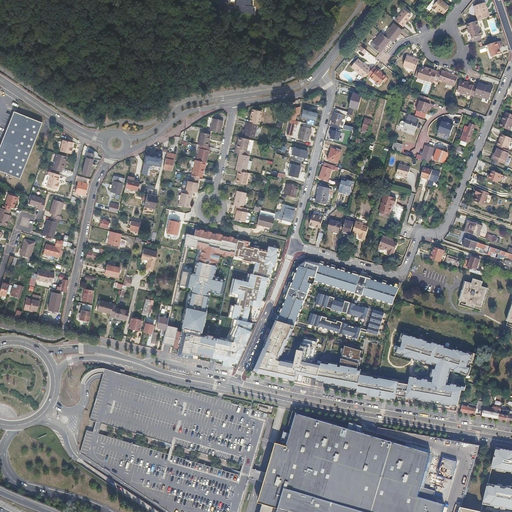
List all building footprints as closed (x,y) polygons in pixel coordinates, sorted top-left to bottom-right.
[(431,0),(431,1),(427,6),(426,6),(425,8),(425,9),(428,11),(429,11),(431,10),(431,9),(432,8),(433,6),(437,1),(435,0),(431,0)] [(441,0),(437,0),(437,1),(433,6),(432,8),(436,11),(438,10),(443,14),(449,6),(441,0)] [(483,2),(473,5),(478,20),(489,16),(487,8),(486,9),(483,2)] [(250,4),(240,5),(241,13),(254,12),(254,8),(254,4),(252,4),(250,4)] [(396,21),(404,27),(407,23),(406,23),(406,22),(408,19),(412,15),(405,9),(396,21)] [(468,28),(467,28),(468,32),(470,32),(472,38),(474,37),(480,35),(483,35),(481,29),(480,29),(477,20),(466,24),(468,28)] [(402,30),(394,22),(384,35),(388,39),(389,40),(392,42),(402,30)] [(384,35),(380,32),(372,42),(375,44),(373,47),(379,52),(383,48),(385,45),(384,44),(388,39),(384,35)] [(497,38),(487,41),(491,53),(501,49),(497,38)] [(361,45),(358,48),(364,53),(366,50),(361,45)] [(419,58),(407,54),(404,64),(415,68),(419,58)] [(358,58),(352,66),(365,77),(368,73),(372,68),(370,65),(369,67),(358,58)] [(374,65),(372,68),(368,73),(372,76),(371,76),(380,84),(387,76),(381,71),(380,71),(377,69),(378,68),(374,65)] [(429,69),(421,66),(417,76),(430,80),(430,79),(433,80),(437,70),(429,67),(429,69)] [(458,74),(442,68),(438,78),(454,84),(458,74)] [(469,83),(461,80),(457,90),(470,95),(473,97),(474,94),(477,87),(469,84),(469,83)] [(478,84),(477,87),(474,94),(488,100),(493,88),(489,86),(488,88),(486,87),(487,86),(479,83),(478,84)] [(353,92),(351,97),(348,108),(352,109),(357,111),(362,96),(353,92)] [(418,100),(420,100),(416,110),(426,114),(430,104),(427,103),(429,98),(420,94),(418,100)] [(299,107),(291,109),(290,113),(293,114),(297,115),(299,107)] [(261,111),(251,109),(248,122),(256,124),(258,124),(261,111)] [(43,123),(14,111),(0,145),(0,171),(19,179),(43,123)] [(305,114),(301,113),(300,118),(304,119),(303,123),(312,125),(314,125),(317,113),(306,111),(305,114)] [(503,115),(502,115),(499,122),(501,123),(500,127),(508,130),(511,118),(511,114),(504,112),(503,115)] [(346,116),(335,113),(332,124),(339,126),(340,125),(342,125),(342,127),(343,127),(343,125),(344,125),(346,116)] [(417,117),(408,114),(405,122),(403,127),(415,131),(418,121),(416,120),(417,117)] [(222,120),(211,118),(208,130),(219,132),(222,120)] [(248,122),(246,122),(245,129),(244,129),(243,134),(253,137),(256,124),(248,122)] [(468,127),(466,126),(460,140),(468,143),(470,138),(471,134),(475,126),(470,124),(468,127)] [(310,129),(300,126),(297,139),(307,141),(310,129)] [(208,134),(199,132),(196,144),(200,145),(206,146),(208,141),(206,141),(208,134)] [(500,139),(499,138),(496,145),(497,146),(506,149),(510,138),(502,135),(500,139)] [(236,144),(235,144),(233,152),(239,153),(243,154),(244,150),(245,150),(248,139),(238,137),(236,144)] [(362,139),(353,137),(351,143),(354,144),(353,146),(356,147),(356,148),(359,149),(362,139)] [(71,150),(72,149),(73,144),(64,141),(61,152),(70,155),(70,154),(71,155),(73,150),(71,150)] [(401,144),(393,142),(391,149),(399,152),(401,144)] [(206,146),(200,145),(196,160),(204,161),(205,162),(209,146),(206,146)] [(434,148),(425,145),(422,156),(418,155),(417,159),(425,161),(429,163),(434,148)] [(456,151),(462,154),(464,148),(458,145),(456,151)] [(306,151),(292,147),(290,155),(294,156),(294,157),(294,158),(295,159),(296,159),(302,161),(302,158),(304,158),(306,151)] [(341,150),(331,147),(328,159),(338,161),(341,150)] [(447,153),(436,149),(433,159),(444,163),(447,153)] [(493,156),(492,155),(491,159),(504,165),(508,153),(496,149),(494,153),(493,156)] [(243,154),(239,153),(235,169),(237,170),(245,172),(249,155),(243,154)] [(67,157),(57,154),(52,170),(62,173),(63,169),(65,170),(66,165),(64,165),(65,162),(67,157)] [(161,161),(144,157),(140,175),(146,176),(147,171),(148,166),(159,169),(161,161)] [(82,175),(87,177),(89,171),(90,171),(93,160),(86,158),(86,159),(82,175)] [(196,160),(194,159),(191,174),(198,176),(199,176),(200,172),(202,172),(204,161),(196,160)] [(172,163),(163,161),(161,170),(169,172),(172,163)] [(335,165),(325,162),(320,179),(329,181),(333,169),(334,169),(335,165)] [(410,167),(399,163),(395,174),(407,177),(410,167)] [(299,167),(290,164),(287,175),(297,178),(299,167)] [(432,170),(423,167),(420,177),(429,180),(432,170)] [(245,172),(237,170),(234,181),(244,184),(247,172),(245,172)] [(440,172),(432,170),(429,180),(436,182),(440,172)] [(500,174),(491,170),(487,179),(496,183),(500,174)] [(48,175),(50,176),(46,187),(55,190),(55,189),(57,190),(59,186),(58,185),(58,184),(60,179),(58,179),(59,175),(49,172),(48,175)] [(191,174),(187,174),(184,189),(185,189),(192,191),(195,192),(198,176),(191,174)] [(132,180),(125,179),(123,188),(135,190),(137,183),(132,181),(132,180)] [(346,181),(341,179),(338,191),(344,193),(345,189),(350,190),(352,181),(347,179),(346,181)] [(121,184),(111,181),(108,193),(111,193),(118,195),(121,184)] [(86,184),(78,182),(75,193),(83,196),(86,184)] [(298,187),(285,183),(283,193),(295,197),(298,187)] [(329,188),(319,185),(314,200),(325,203),(329,188)] [(472,193),(474,194),(471,200),(480,203),(485,192),(475,187),(472,193)] [(184,193),(180,192),(177,205),(188,207),(190,194),(192,195),(192,191),(185,189),(184,193)] [(246,193),(236,190),(233,205),(235,206),(243,207),(246,193)] [(394,196),(385,193),(380,209),(390,211),(392,203),(394,204),(396,198),(394,197),(394,196)] [(16,197),(8,194),(4,205),(1,204),(0,208),(9,211),(10,207),(12,207),(15,200),(16,197)] [(32,195),(30,201),(29,204),(35,206),(39,208),(38,209),(42,210),(45,201),(42,199),(32,195)] [(156,197),(146,195),(143,207),(153,209),(156,197)] [(63,202),(53,199),(48,213),(52,214),(51,217),(59,220),(60,216),(59,216),(63,202)] [(119,213),(121,204),(114,203),(113,207),(110,206),(109,211),(119,213)] [(293,208),(281,204),(277,219),(279,220),(290,222),(293,208)] [(236,210),(235,213),(234,219),(244,221),(246,212),(245,212),(245,208),(243,207),(235,206),(234,210),(236,210)] [(0,208),(0,224),(5,226),(8,218),(9,219),(10,215),(7,215),(9,211),(0,208)] [(273,218),(258,214),(256,224),(271,227),(273,218)] [(320,228),(323,217),(312,214),(309,225),(320,228)] [(44,228),(42,232),(42,234),(52,237),(53,235),(56,223),(58,223),(59,220),(51,217),(50,221),(46,220),(45,225),(44,228)] [(350,218),(346,217),(342,231),(350,233),(351,231),(353,222),(349,221),(350,218)] [(179,222),(169,219),(166,232),(176,234),(178,228),(179,222)] [(341,222),(331,219),(328,230),(333,231),(333,233),(338,234),(338,233),(341,222)] [(144,223),(142,232),(141,235),(143,236),(141,242),(145,243),(151,220),(149,220),(148,224),(144,223)] [(139,223),(131,222),(130,230),(138,231),(139,223)] [(355,222),(353,231),(352,233),(357,235),(357,234),(360,235),(358,239),(364,240),(366,235),(368,227),(362,225),(362,224),(355,222)] [(482,226),(471,222),(467,233),(478,237),(482,226)] [(169,327),(164,344),(176,347),(174,354),(209,361),(214,338),(200,335),(210,294),(221,296),(225,280),(212,277),(218,255),(232,257),(237,240),(193,229),(191,235),(184,234),(181,245),(197,250),(192,274),(180,272),(178,286),(188,288),(184,309),(181,308),(177,329),(169,327)] [(120,234),(110,232),(107,244),(118,246),(120,234)] [(388,238),(383,235),(378,248),(383,251),(383,250),(388,252),(387,254),(392,256),(398,243),(388,239),(388,238)] [(497,238),(486,235),(485,239),(495,243),(497,238)] [(281,240),(270,238),(266,254),(277,257),(281,240)] [(55,247),(45,245),(43,253),(58,257),(59,255),(60,256),(62,251),(60,250),(60,249),(62,241),(57,239),(55,247)] [(490,247),(465,239),(463,247),(474,250),(475,246),(480,248),(480,246),(485,247),(484,249),(485,249),(489,250),(490,247)] [(34,243),(24,240),(19,255),(22,256),(21,260),(28,262),(34,243)] [(255,251),(255,250),(249,249),(249,250),(246,249),(246,248),(241,247),(239,257),(253,260),(255,251)] [(490,256),(491,252),(504,256),(508,257),(509,254),(490,247),(489,250),(488,252),(487,255),(490,256)] [(92,250),(87,249),(85,258),(97,261),(98,258),(102,259),(104,255),(105,250),(98,248),(97,253),(92,252),(92,250)] [(156,251),(144,248),(141,258),(144,259),(145,257),(148,257),(147,260),(145,269),(151,271),(156,251)] [(436,248),(434,252),(433,255),(432,255),(430,259),(442,262),(445,251),(436,248)] [(273,258),(264,256),(260,270),(269,272),(273,258)] [(478,262),(469,259),(467,268),(476,271),(478,262)] [(314,281),(391,305),(393,298),(398,288),(320,263),(319,266),(307,262),(305,267),(299,265),(279,314),(298,319),(312,284),(308,282),(310,276),(315,278),(314,281)] [(119,268),(106,265),(105,274),(117,277),(119,268)] [(52,275),(40,272),(37,282),(49,285),(49,284),(53,285),(55,276),(51,275),(52,275)] [(263,282),(249,277),(248,281),(248,283),(251,282),(255,292),(252,293),(251,294),(251,295),(252,296),(258,299),(262,297),(264,292),(263,290),(264,290),(265,290),(266,290),(266,289),(266,288),(266,287),(265,287),(263,286),(262,285),(263,282)] [(132,279),(124,278),(122,286),(129,287),(132,279)] [(59,286),(56,286),(55,290),(65,292),(67,280),(64,279),(62,279),(61,284),(60,284),(59,286)] [(466,287),(463,287),(459,300),(466,302),(465,305),(473,307),(474,305),(481,307),(487,289),(480,287),(482,282),(472,279),(470,284),(467,283),(466,287)] [(8,285),(2,283),(0,287),(0,294),(2,295),(5,296),(8,285)] [(226,287),(224,297),(231,299),(231,297),(237,298),(242,299),(244,289),(240,288),(239,289),(237,288),(233,287),(233,288),(226,287)] [(16,289),(12,288),(9,295),(18,298),(20,291),(16,289)] [(92,291),(84,289),(81,301),(89,303),(89,304),(91,304),(93,295),(91,295),(92,291)] [(61,294),(51,292),(49,302),(59,305),(61,294)] [(362,306),(362,308),(354,305),(355,304),(345,301),(344,303),(334,300),(334,298),(319,293),(315,303),(365,319),(368,308),(362,306)] [(150,300),(145,299),(142,313),(147,314),(149,306),(150,300)] [(38,302),(31,300),(29,310),(32,311),(36,312),(38,302)] [(116,305),(99,300),(96,310),(110,314),(109,317),(113,318),(113,316),(116,308),(116,305)] [(250,307),(257,310),(260,302),(253,300),(250,307)] [(91,306),(81,304),(80,310),(89,312),(91,306)] [(128,311),(116,308),(113,316),(124,319),(126,320),(128,311)] [(383,313),(373,309),(366,330),(366,331),(377,334),(383,313)] [(89,312),(80,310),(78,320),(87,321),(89,312)] [(359,330),(360,328),(354,326),(354,327),(346,325),(347,323),(337,320),(336,322),(326,319),(326,317),(311,312),(307,323),(357,338),(359,330)] [(247,322),(249,316),(242,314),(240,320),(247,322)] [(220,315),(219,321),(228,324),(229,318),(220,315)] [(141,320),(131,317),(128,327),(138,330),(141,320)] [(162,322),(158,321),(156,327),(162,329),(164,329),(165,329),(165,327),(166,323),(162,322)] [(293,327),(273,322),(251,370),(254,374),(309,386),(312,381),(316,382),(316,379),(321,365),(313,363),(317,342),(302,339),(300,343),(299,346),(298,346),(296,351),(294,350),(290,364),(276,361),(293,327)] [(153,325),(145,323),(143,332),(151,334),(153,325)] [(408,381),(406,397),(413,398),(414,397),(417,397),(417,399),(431,401),(431,400),(439,401),(439,403),(457,405),(457,404),(460,390),(464,390),(465,386),(446,382),(447,375),(449,369),(468,374),(470,367),(467,366),(469,361),(471,362),(473,354),(453,348),(452,350),(444,347),(445,346),(420,339),(401,333),(400,341),(401,341),(400,346),(398,346),(396,353),(437,365),(435,372),(433,380),(410,375),(408,381)] [(245,337),(241,350),(247,352),(251,339),(245,337)] [(395,395),(406,397),(408,381),(378,375),(357,371),(361,350),(344,347),(340,367),(337,367),(338,365),(329,363),(328,365),(321,363),(321,365),(316,379),(324,381),(324,382),(331,383),(331,382),(335,383),(335,384),(357,388),(357,391),(367,393),(367,395),(390,399),(390,397),(394,398),(395,395)] [(190,394),(106,370),(81,454),(168,511),(238,511),(267,418),(268,414),(264,413),(190,391),(190,394)] [(461,405),(460,412),(466,413),(468,406),(461,405)] [(476,408),(468,406),(466,413),(475,414),(476,408)] [(484,406),(483,410),(482,416),(498,419),(499,413),(500,409),(500,408),(493,406),(492,407),(492,408),(484,406)] [(436,491),(421,486),(431,453),(295,413),(286,446),(279,444),(275,443),(265,477),(257,502),(261,504),(259,511),(441,511),(444,504),(433,501),(436,491)] [(511,450),(492,447),(489,466),(511,469),(511,478),(511,479),(510,485),(482,480),(478,502),(511,508),(511,450)] [(457,461),(443,457),(437,475),(452,480),(457,461)] [(507,511),(454,500),(450,511),(507,511)]
